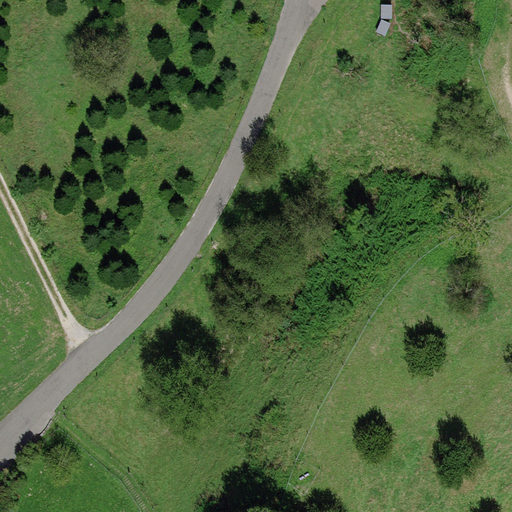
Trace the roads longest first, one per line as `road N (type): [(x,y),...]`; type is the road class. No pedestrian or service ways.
road 1 (residential): [(299,0),(195,240),(0,452)]
road 2 (track): [(0,183),(86,356)]
